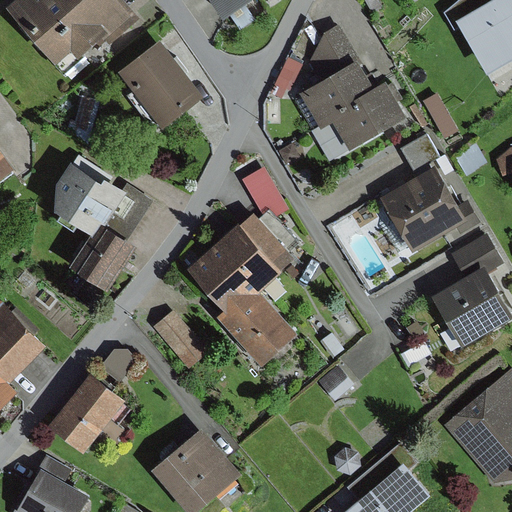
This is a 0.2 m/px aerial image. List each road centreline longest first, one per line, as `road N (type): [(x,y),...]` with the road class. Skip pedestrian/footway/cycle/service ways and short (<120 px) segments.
road 1 (residential): [(255,94),(176,241),(0,455)]
road 2 (residential): [(255,94),(211,61),(169,0)]
